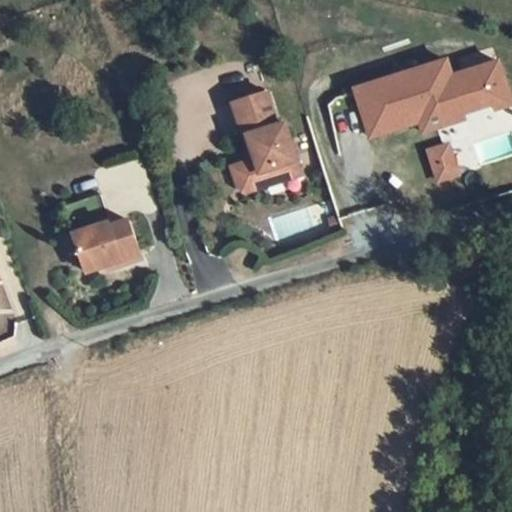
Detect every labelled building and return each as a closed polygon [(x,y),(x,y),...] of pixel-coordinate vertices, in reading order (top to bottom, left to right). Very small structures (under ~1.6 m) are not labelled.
[(511,110),(511,101),(501,67),(454,82),(449,66),(359,94),(373,141),(421,125),(425,137),(468,124),(467,118),(496,109),(498,115),(511,110)] [(233,172),(240,193),(265,185),(263,178),(278,172),(281,180),(301,173),(287,128),(280,131),(270,97),(235,109),(246,143),(250,141),(257,164),(253,166),(233,172)] [(434,184),(459,177),(450,142),(425,148),(434,184)] [(108,215),(154,201),(140,157),(94,172),(108,215)] [(240,193),(247,197),(303,179),(301,173),(281,180),(278,172),(263,178),(265,185),(240,193)] [(112,225),(76,237),(89,275),(143,257),(132,223),(113,229),(112,225)]
